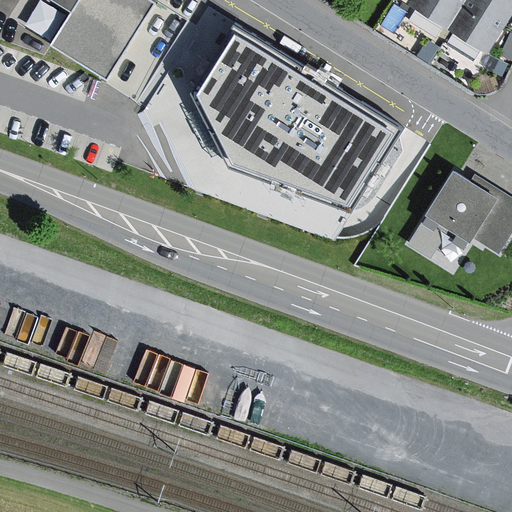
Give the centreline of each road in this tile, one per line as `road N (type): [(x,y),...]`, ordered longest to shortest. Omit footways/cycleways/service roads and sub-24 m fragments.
road 1 (primary): [(0,172),(511,367)]
road 2 (residential): [(280,0),(493,135)]
road 3 (unclassified): [(0,471),(144,511)]
